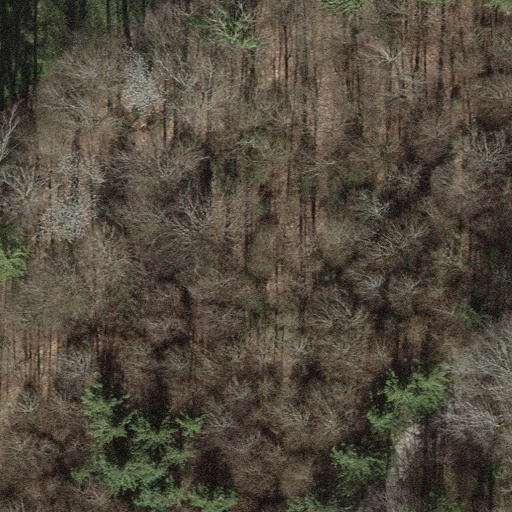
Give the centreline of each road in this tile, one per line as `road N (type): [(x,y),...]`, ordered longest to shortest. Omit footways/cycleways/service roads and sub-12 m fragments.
road 1 (track): [(220,0),(0,162)]
road 2 (track): [(366,511),(511,331)]
